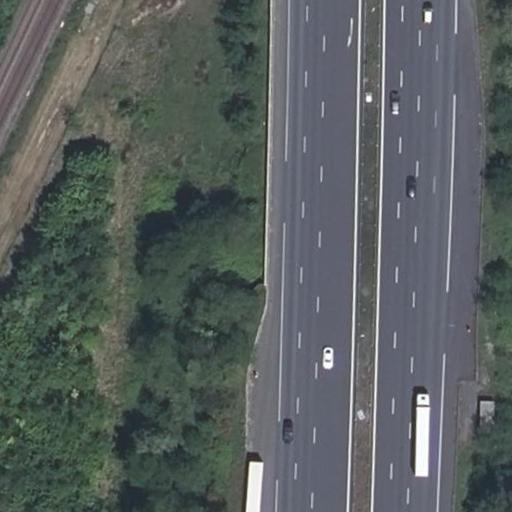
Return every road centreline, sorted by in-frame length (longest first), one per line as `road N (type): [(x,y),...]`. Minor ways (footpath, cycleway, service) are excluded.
road 1 (motorway): [(402,511),(421,0)]
road 2 (motorway): [(319,0),(302,511)]
road 3 (track): [(96,0),(0,209)]
